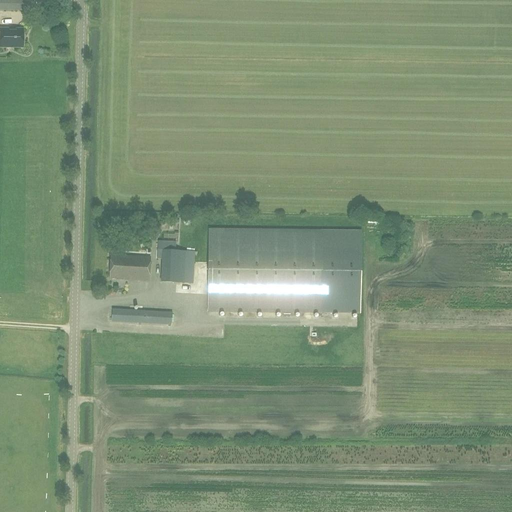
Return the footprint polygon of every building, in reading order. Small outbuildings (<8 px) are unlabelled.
[(0,0),(0,10),(23,11),(22,0),(0,0)] [(0,30),(0,48),(23,48),(22,30),(0,30)] [(361,231),(208,229),(207,312),(360,314),(361,231)] [(195,252),(184,252),(163,251),(161,283),(182,284),(193,284),(195,252)] [(150,258),(110,255),(109,280),(149,282),(150,258)] [(112,323),(171,326),(172,314),(112,310),(112,323)]
